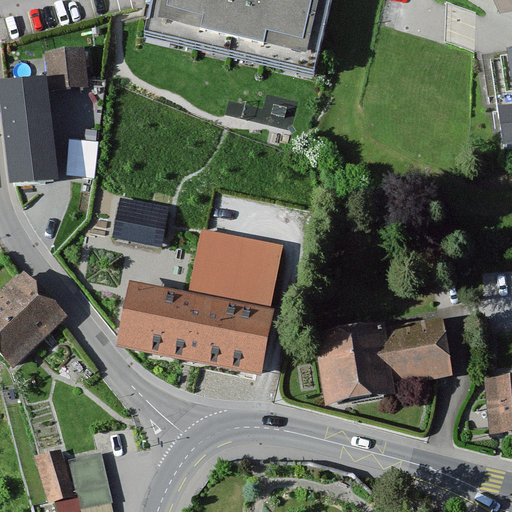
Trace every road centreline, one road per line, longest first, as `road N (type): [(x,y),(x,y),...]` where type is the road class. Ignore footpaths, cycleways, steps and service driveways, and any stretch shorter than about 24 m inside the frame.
road 1 (tertiary): [(511,497),(266,429),(236,430),(191,448)]
road 2 (residential): [(191,448),(148,407),(0,212)]
road 3 (track): [(266,429),(311,183)]
